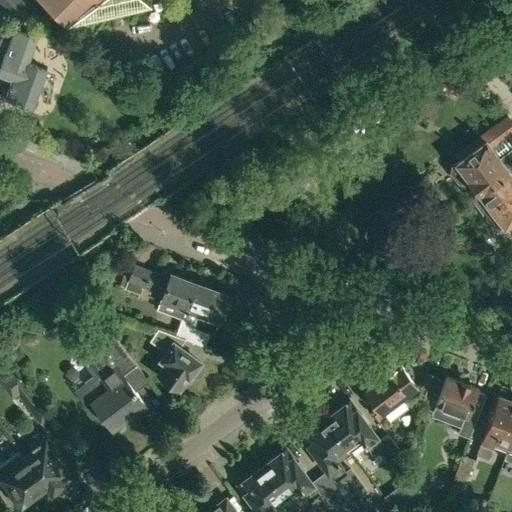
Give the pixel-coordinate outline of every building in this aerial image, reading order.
[(32,4),(27,0),(11,0),(15,3),(9,9),(20,20),(32,4)] [(49,0),(68,18),(151,3),(148,0),(49,0)] [(278,15),(286,25),(303,13),(296,3),(278,15)] [(44,67),(26,60),(34,35),(13,28),(0,37),(0,69),(1,67),(14,71),(5,96),(31,105),(44,67)] [(452,165),(451,171),(459,182),(466,182),(469,180),(479,193),(480,193),(511,169),(511,146),(511,147),(504,138),(511,131),(511,120),(508,115),(482,135),(481,134),(461,149),(465,155),(452,165)] [(479,193),(473,198),(483,212),(482,212),(497,231),(504,225),(511,235),(511,234),(511,169),(480,193),(479,193)] [(182,317),(196,282),(170,272),(168,277),(134,264),(126,287),(139,292),(141,286),(162,293),(160,298),(161,298),(157,308),(182,317)] [(116,271),(108,266),(103,274),(111,279),(116,271)] [(70,302),(81,293),(73,283),(72,281),(62,289),(60,291),(69,301),(70,302)] [(231,295),(212,288),(196,282),(182,317),(176,334),(186,338),(204,345),(209,333),(191,326),(196,311),(222,320),(226,309),(229,310),(233,300),(230,299),(231,295)] [(145,403),(133,387),(118,368),(131,358),(102,319),(83,334),(82,340),(105,371),(101,375),(99,373),(95,372),(84,380),(96,396),(91,400),(112,428),(145,403)] [(186,338),(176,334),(161,329),(151,342),(160,348),(157,351),(164,356),(162,359),(169,364),(160,376),(177,388),(187,374),(190,376),(191,377),(193,378),(196,378),(198,377),(200,376),(202,374),(203,373),(203,371),(204,370),(204,369),(204,367),(204,366),(203,365),(202,363),(202,362),(200,361),(180,346),(186,338)] [(415,383),(411,378),(399,362),(364,388),(381,410),(398,397),(404,401),(418,392),(429,396),(437,374),(425,370),(420,385),(415,383)] [(469,436),(477,416),(485,394),(477,391),(478,388),(469,384),(470,383),(460,380),(460,381),(446,375),(439,394),(436,402),(466,413),(462,424),(459,432),(469,436)] [(21,394),(42,423),(52,415),(31,386),(21,394)] [(511,435),(511,400),(499,395),(477,452),(488,457),(495,438),(509,443),(511,435)] [(356,408),(354,409),(348,401),(326,417),(348,447),(360,438),(371,453),(381,445),(391,459),(401,451),(387,433),(379,439),(356,408)] [(326,417),(303,434),(310,443),(308,444),(332,476),(324,481),(339,502),(348,495),(337,480),(347,472),(335,457),(348,447),(326,417)] [(48,484),(47,485),(53,492),(66,482),(65,480),(75,472),(51,440),(53,438),(47,429),(29,442),(35,451),(27,457),(48,484)] [(284,449),(262,465),(284,496),(295,511),(318,493),(330,509),(339,502),(324,481),(316,488),(292,456),(291,458),(284,449)] [(475,460),(462,455),(451,486),(464,491),(475,460)] [(48,484),(27,457),(15,466),(8,457),(0,462),(0,475),(11,490),(7,493),(17,505),(20,502),(21,504),(47,485),(48,484)] [(293,511),(295,511),(284,496),(262,465),(240,482),(246,491),(244,492),(259,511),(293,511)] [(348,495),(339,502),(346,511),(352,511),(358,508),(348,495)] [(246,511),(235,511),(226,499),(209,511),(246,511)] [(332,511),(346,511),(339,502),(330,509),(332,511)]
